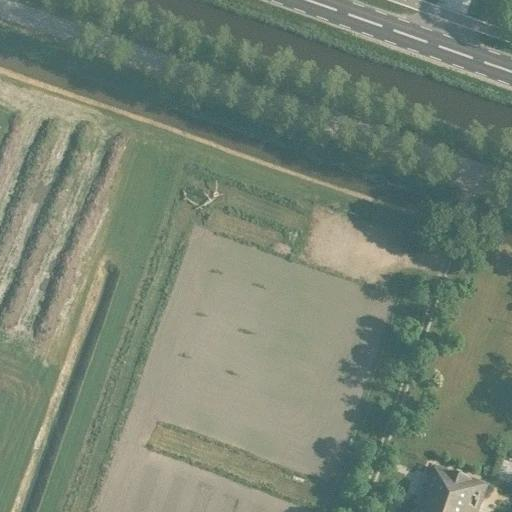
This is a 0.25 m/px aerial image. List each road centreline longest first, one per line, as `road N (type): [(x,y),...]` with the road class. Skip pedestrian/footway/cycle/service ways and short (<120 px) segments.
road 1 (unclassified): [(511,179),(4,0)]
road 2 (unknown): [(473,165),(364,511)]
road 3 (primary): [(511,68),(316,0)]
